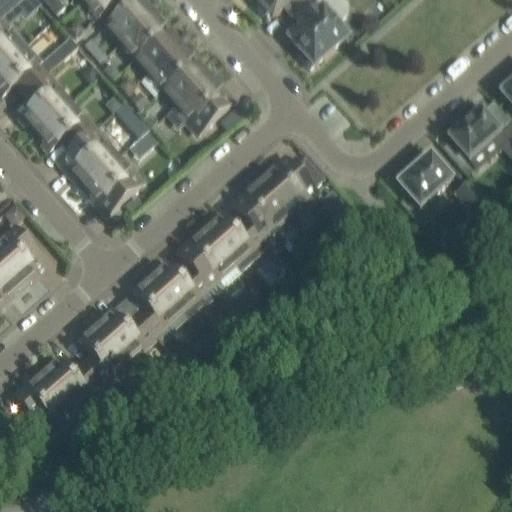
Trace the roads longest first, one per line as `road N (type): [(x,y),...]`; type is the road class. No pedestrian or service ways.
road 1 (unclassified): [(42,511),(57,495),(104,474),(427,362),(511,304)]
road 2 (residential): [(290,113),(341,163),(364,168),(511,41)]
road 3 (residential): [(290,113),(106,273)]
road 4 (residential): [(106,273),(0,149)]
road 5 (residential): [(192,0),(290,113)]
road 6 (residential): [(106,273),(0,368)]
